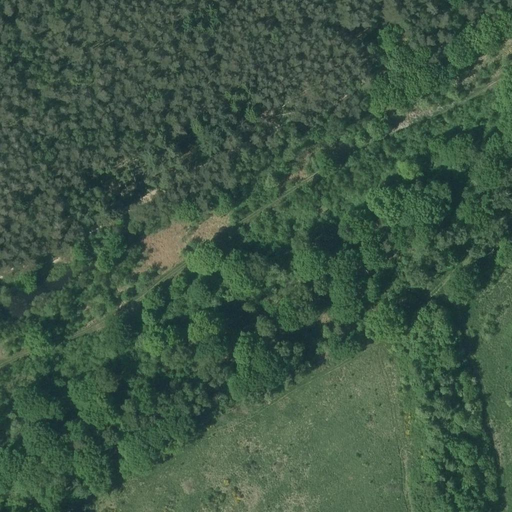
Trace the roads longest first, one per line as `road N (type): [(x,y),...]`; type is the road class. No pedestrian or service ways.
road 1 (track): [(0,366),(119,306),(299,183),(511,80)]
road 2 (track): [(0,274),(511,6)]
road 3 (track): [(413,315),(511,236)]
